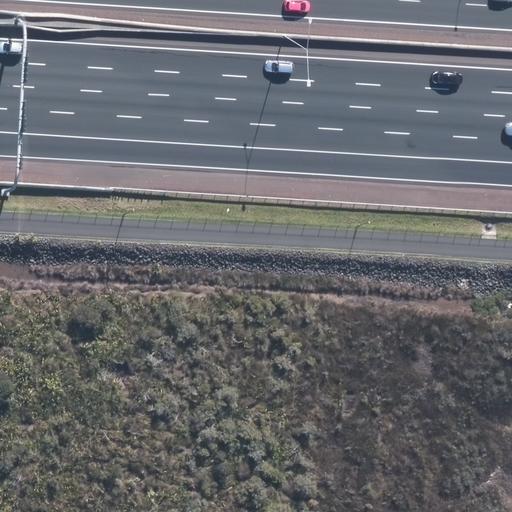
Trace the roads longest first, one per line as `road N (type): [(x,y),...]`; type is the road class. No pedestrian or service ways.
road 1 (motorway): [(511,115),(0,82)]
road 2 (motorway): [(511,174),(0,144)]
